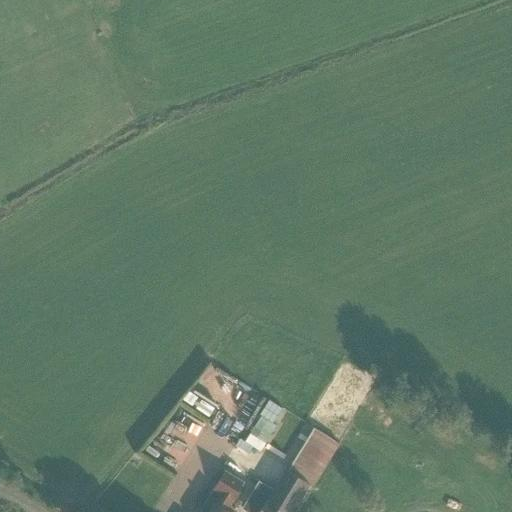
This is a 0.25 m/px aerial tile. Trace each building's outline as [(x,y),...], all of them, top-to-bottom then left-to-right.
[(188,388),(183,398),(214,415),(220,405),(188,388)] [(245,442),(240,439),(235,446),(250,455),(254,448),(261,452),(277,426),(262,417),(245,442)] [(241,511),(293,511),(310,485),(312,487),(338,444),(314,429),(288,471),(286,470),(274,490),(260,482),(241,511)] [(215,488),(216,489),(215,489),(202,510),(202,511),(228,511),(226,511),(234,498),(235,499),(244,485),(225,473),(215,488)] [(174,503),(182,487),(173,482),(165,499),(174,503)]
